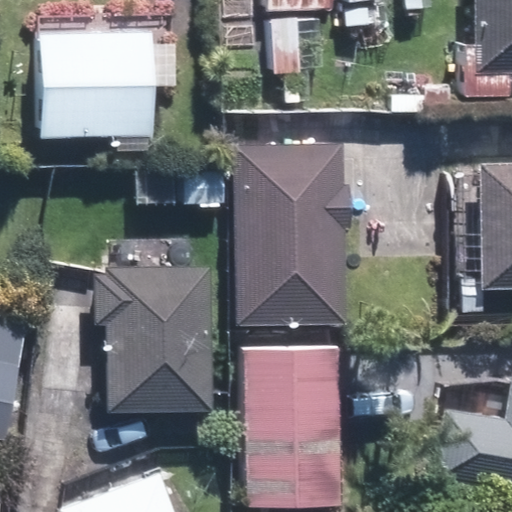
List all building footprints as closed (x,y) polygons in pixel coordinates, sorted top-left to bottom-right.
[(385,10),(384,0),(261,0),(265,71),(302,70),(300,13),(385,10)] [(511,0),(475,0),(477,63),(511,62),(511,0)] [(152,34),(43,33),(43,138),(151,139),(152,34)] [(232,139),(238,314),(340,310),(334,136),(232,139)] [(511,156),(480,158),(482,278),(511,277),(511,156)] [(210,402),(208,259),(111,261),(111,266),(97,267),(98,314),(112,314),(113,403),(210,402)] [(334,341),(245,344),(249,497),(339,494),(334,341)] [(0,367),(0,442),(2,443),(17,371),(0,367)] [(431,468),(511,481),(511,388),(508,412),(443,401),(431,468)] [(176,511),(156,458),(55,496),(60,511),(176,511)]
